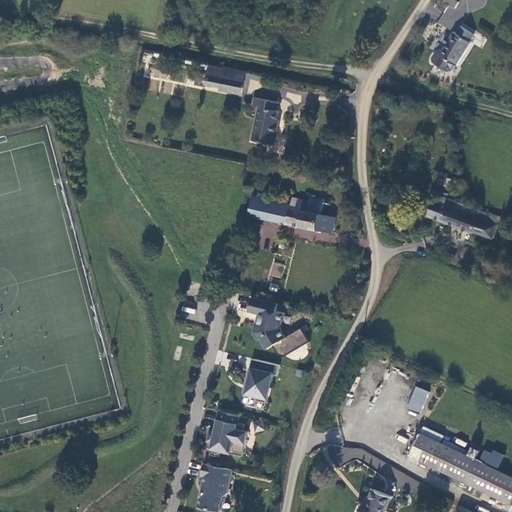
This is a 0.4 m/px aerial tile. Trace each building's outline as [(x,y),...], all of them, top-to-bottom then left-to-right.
[(441,0),(441,1),(452,9),(457,2),(454,0),(453,0),(441,0)] [(465,41),(469,34),(457,28),(453,35),(450,33),(445,41),(441,38),(438,43),(443,46),(438,53),(436,51),(432,53),(428,59),(429,64),(443,72),(448,70),(451,65),(452,66),(466,42),(465,41)] [(237,70),(220,65),(218,73),(236,77),(237,70)] [(193,84),(193,68),(151,66),(150,82),(193,84)] [(236,77),(218,73),(215,88),(235,93),(239,77),(236,77)] [(239,77),(235,93),(239,94),(243,79),(239,77)] [(277,102),(253,97),(251,106),(258,108),(251,140),(272,145),(277,124),(275,124),(278,111),(276,110),(277,102)] [(325,204),(327,198),(308,194),(307,198),(291,195),(289,202),(273,199),(269,218),(316,227),(317,224),(319,211),(321,203),(325,204)] [(250,195),(247,213),(269,218),(273,199),(250,195)] [(432,200),(426,214),(433,217),(472,232),(472,231),(477,218),(477,217),(460,210),(460,212),(432,200)] [(337,214),(319,211),(317,224),(334,227),(337,214)] [(477,218),(472,231),(490,238),(495,225),(477,218)] [(259,322),(256,333),(260,340),(263,338),(270,349),(276,346),(282,355),(288,357),(313,342),(305,328),(284,340),(279,331),(283,316),(275,314),(277,306),(255,297),(251,312),(264,315),(262,323),(259,322)] [(257,400),(267,402),(274,373),(278,375),(281,364),(255,358),(253,368),(249,367),(246,384),(249,385),(247,393),(258,395),(257,400)] [(432,391),(419,385),(409,409),(422,414),(432,391)] [(220,456),(222,448),(230,450),(231,452),(244,455),(249,431),(244,430),(246,423),(239,422),(241,415),(221,410),(217,428),(219,428),(218,432),(210,431),(208,441),(213,442),(211,454),(220,456)] [(511,476),(422,432),(411,455),(511,504),(511,476)] [(224,496),(229,493),(234,469),(205,463),(203,474),(206,475),(203,487),(205,487),(204,495),(201,496),(199,506),(220,511),(224,496)] [(383,511),(390,498),(371,489),(363,505),(360,504),(355,511),(383,511)]
